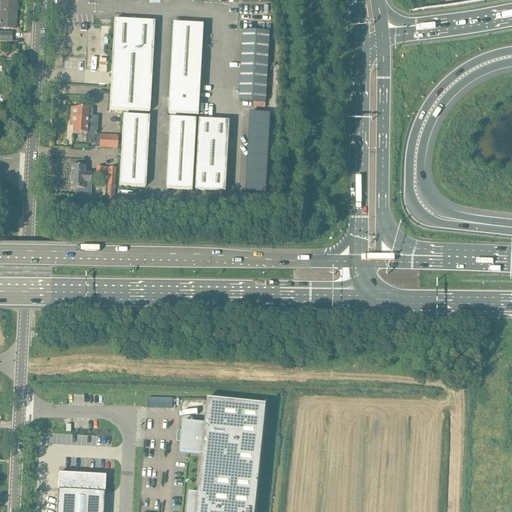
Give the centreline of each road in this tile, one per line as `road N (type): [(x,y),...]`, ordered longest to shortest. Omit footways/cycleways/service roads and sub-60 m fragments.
road 1 (unclassified): [(17,408),(40,0)]
road 2 (primary): [(0,291),(364,295)]
road 3 (primary): [(357,261),(0,250)]
road 4 (motorway): [(489,224),(421,218),(410,202),(408,158),(436,90),(468,64),(511,50)]
road 5 (motorway): [(489,224),(432,203),(420,180),(421,151),(449,94),(475,74),(511,62)]
road 6 (secondary): [(377,261),(382,34)]
road 7 (trunk): [(360,47),(357,261)]
road 8 (unclassified): [(17,408),(127,416),(123,511)]
road 9 (trunk): [(364,295),(511,297)]
road 10 (trunk): [(511,265),(377,261)]
road 11 (motorway): [(511,15),(382,34)]
